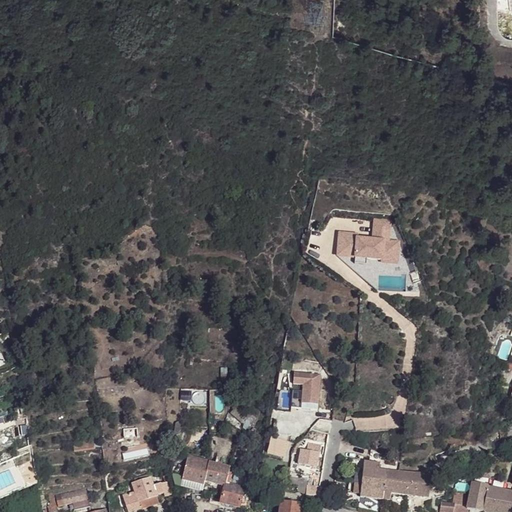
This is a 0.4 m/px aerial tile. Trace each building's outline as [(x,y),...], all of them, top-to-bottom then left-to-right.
[(390,254),(392,242),(388,241),(390,220),(375,219),(372,240),(356,239),(357,234),(339,232),(337,251),(348,252),(348,256),(355,257),(354,263),(364,264),(365,258),(381,259),(382,253),(390,254)] [(396,264),(398,242),(392,242),(390,254),(382,253),(381,259),(381,262),(396,264)] [(321,377),(295,375),(292,411),(319,413),(321,377)] [(242,423),(246,418),(235,408),(230,413),(242,423)] [(497,427),(501,441),(511,436),(511,430),(511,425),(497,427)] [(123,431),(124,438),(139,436),(138,428),(123,431)] [(269,437),(264,453),(281,458),(286,442),(269,437)] [(247,446),(233,441),(227,458),(242,463),(247,446)] [(73,444),(74,452),(95,449),(94,442),(73,444)] [(446,450),(435,455),(437,463),(449,458),(446,450)] [(306,451),(304,461),(306,461),(306,466),(317,468),(319,453),(306,451)] [(188,460),(183,480),(204,485),(205,482),(224,487),(228,473),(229,467),(192,458),(192,461),(188,460)] [(359,499),(381,502),(385,472),(378,471),(379,464),(364,462),(362,474),(361,486),(360,496),(359,499)] [(385,472),(381,502),(388,503),(389,496),(425,500),(428,477),(397,473),(385,472)] [(224,487),(220,503),(239,507),(242,497),(245,488),(243,487),(246,477),(228,473),(224,487)] [(135,493),(138,503),(158,497),(158,495),(165,493),(162,484),(154,486),(151,478),(132,484),(135,493)] [(304,478),(304,486),(313,487),(312,478),(304,478)] [(511,511),(511,493),(488,488),(488,486),(471,483),(468,496),(451,495),(450,505),(439,504),(438,511),(467,511),(468,510),(478,511),(511,511)] [(428,486),(428,494),(441,492),(441,485),(428,486)] [(304,486),(297,486),(296,496),(304,496),(304,486)] [(48,506),(48,511),(57,511),(56,506),(73,503),(74,510),(89,507),(85,489),(54,496),(54,492),(49,493),(50,506),(48,506)] [(135,493),(123,497),(127,511),(136,511),(141,511),(138,503),(135,493)] [(184,494),(185,507),(193,507),(192,494),(184,494)] [(138,503),(141,511),(160,504),(158,497),(138,503)] [(252,500),(242,497),(239,507),(250,510),(252,500)] [(281,500),(279,511),(300,511),(302,503),(295,502),(281,500)]
